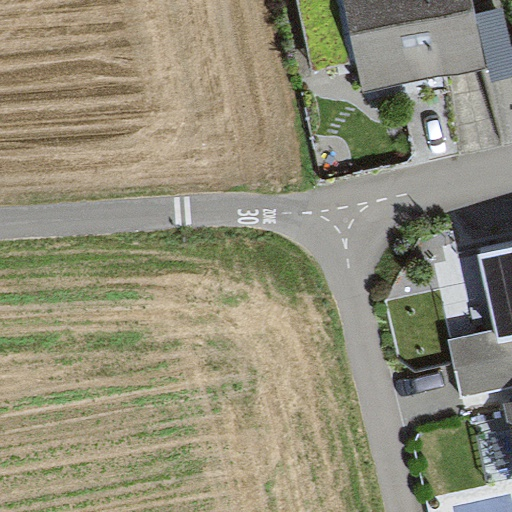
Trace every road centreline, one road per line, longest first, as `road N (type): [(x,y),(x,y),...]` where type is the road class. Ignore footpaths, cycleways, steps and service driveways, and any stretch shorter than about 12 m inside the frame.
road 1 (residential): [(0,232),(331,212)]
road 2 (residential): [(405,511),(331,212)]
road 3 (residential): [(331,212),(511,169)]
